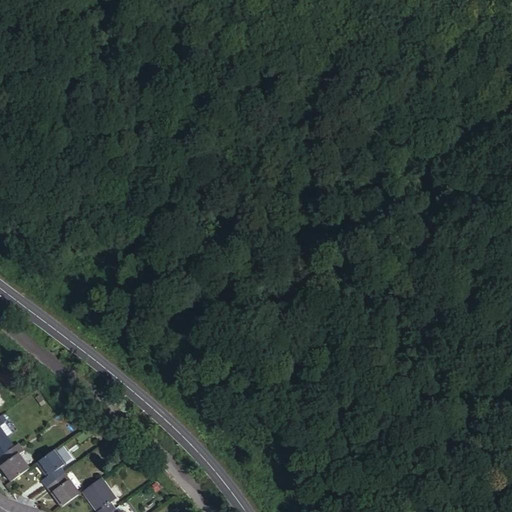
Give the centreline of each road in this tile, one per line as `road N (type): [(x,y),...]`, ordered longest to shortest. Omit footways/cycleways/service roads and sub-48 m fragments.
road 1 (tertiary): [(246,511),(180,433),(0,287)]
road 2 (track): [(511,80),(494,86),(360,59),(302,0)]
